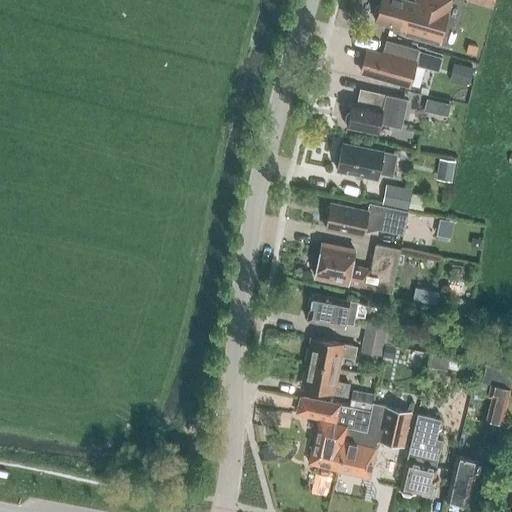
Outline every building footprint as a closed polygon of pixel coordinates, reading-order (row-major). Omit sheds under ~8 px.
[(380,0),(374,21),(406,30),(404,35),(438,45),(440,39),(440,40),(448,13),(447,13),(451,0),(414,0),(414,3),(401,0),(380,0)] [(478,0),(477,4),(492,9),(494,0),(478,0)] [(414,64),(418,49),(386,40),(382,55),(366,50),(360,71),(409,85),(415,64),(414,64)] [(439,56),(426,52),(423,63),(436,66),(439,56)] [(473,67),(453,62),(449,81),(468,86),(473,67)] [(400,129),(407,100),(360,90),(357,104),(351,103),(346,127),(377,133),(379,124),(400,129)] [(450,103),(426,98),(423,111),(448,116),(450,103)] [(392,176),(396,155),(373,150),(373,149),(343,143),(337,170),(368,177),(369,177),(370,171),(392,176)] [(450,182),(454,162),(439,159),(435,179),(450,182)] [(410,193),(384,188),(381,203),(408,208),(410,193)] [(367,210),(356,208),(330,202),(325,228),(351,233),(351,230),(364,232),(377,230),(403,235),(408,211),(368,203),(367,210)] [(375,244),(370,268),(351,264),(354,250),(322,243),(315,277),(367,288),(367,287),(391,292),(400,249),(375,244)] [(415,301),(428,304),(439,306),(441,296),(417,291),(415,301)] [(337,298),(312,293),(307,320),(332,325),(332,324),(345,327),(345,323),(353,325),(355,316),(358,317),(361,303),(337,298)] [(385,331),(387,325),(367,321),(364,339),(383,342),(385,331)] [(385,331),(383,342),(396,345),(398,334),(385,331)] [(354,358),(357,346),(343,344),(343,343),(311,337),(306,363),(338,369),(340,356),(354,358)] [(381,356),(383,342),(364,339),(361,353),(381,356)] [(384,343),(382,357),(392,359),(395,345),(384,343)] [(427,366),(446,370),(449,356),(430,352),(427,366)] [(489,383),(510,388),(511,377),(511,369),(482,362),(475,393),(486,396),(487,395),(489,383)] [(335,381),(338,369),(306,363),(301,388),(333,394),(333,393),(346,396),(349,384),(335,381)] [(485,420),(501,424),(510,388),(489,383),(487,395),(486,396),(490,397),(485,420)] [(370,409),(373,396),(352,392),(349,405),(370,409)] [(370,412),(339,405),(301,397),(296,413),(319,419),(309,463),(337,470),(342,446),(341,446),(342,440),(344,440),(346,429),(366,432),(370,412)] [(403,445),(410,412),(372,404),(370,412),(366,432),(346,429),(344,440),(342,440),(341,446),(342,446),(337,470),(369,477),(376,448),(378,440),(403,446),(404,445),(403,445)] [(435,467),(442,440),(436,439),(440,419),(417,413),(399,489),(415,493),(415,491),(434,495),(438,477),(434,476),(436,467),(435,467)] [(473,478),(477,461),(456,455),(445,500),(464,505),(471,477),(473,478)]
